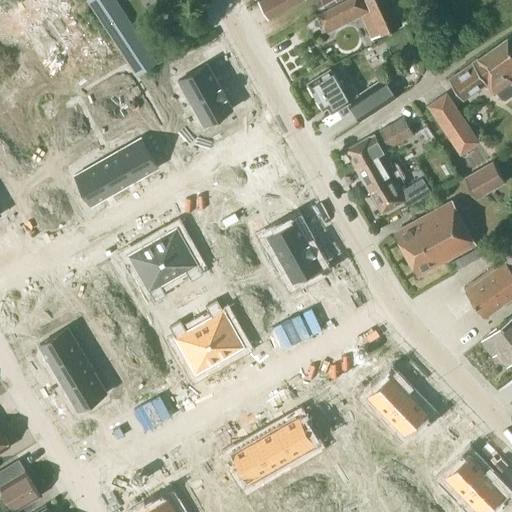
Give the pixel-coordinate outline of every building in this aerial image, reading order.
[(64,37),(85,23),(70,0),(57,0),(45,8),(64,37)] [(87,0),(137,75),(156,62),(115,0),(87,0)] [(269,18),(300,0),(260,0),(259,1),(269,18)] [(321,10),(340,0),(316,0),(321,10)] [(372,38),(402,24),(391,0),(344,0),(318,14),(328,32),(361,14),(372,38)] [(45,8),(23,23),(42,51),(64,37),(45,8)] [(511,84),(510,83),(511,81),(511,34),(473,62),(449,79),(463,99),(486,83),(494,94),(497,92),(501,99),(505,99),(511,94),(511,84)] [(108,70),(122,61),(106,36),(92,46),(108,70)] [(0,52),(0,79),(12,72),(0,52)] [(207,63),(177,80),(190,102),(220,85),(207,63)] [(332,112),(359,96),(351,83),(343,88),(331,68),(308,82),(323,108),(328,106),(332,112)] [(161,106),(169,102),(179,123),(194,116),(181,90),(176,92),(172,84),(155,92),(161,106)] [(396,97),(388,84),(352,107),(360,120),(396,97)] [(220,85),(190,102),(203,125),(233,108),(220,85)] [(461,153),(479,141),(447,92),(428,105),(461,153)] [(389,147),(414,133),(404,117),(380,131),(389,147)] [(195,127),(179,133),(187,153),(203,147),(195,127)] [(384,161),(388,158),(374,134),(346,150),(355,167),(379,153),(384,161)] [(141,137),(118,150),(135,180),(158,167),(141,137)] [(0,150),(0,173),(7,187),(36,172),(19,141),(0,150)] [(118,150),(97,162),(114,192),(135,180),(118,150)] [(393,166),(388,158),(384,161),(379,153),(355,167),(364,183),(361,185),(362,188),(366,185),(367,187),(391,173),(396,182),(406,176),(398,162),(393,166)] [(505,182),(492,160),(464,176),(477,198),(505,182)] [(97,162),(74,175),(92,205),(114,192),(97,162)] [(401,190),(396,182),(391,173),(367,187),(366,185),(362,188),(366,194),(370,192),(382,212),(403,201),(406,206),(431,192),(423,178),(401,190)] [(454,255),(475,244),(452,201),(395,232),(418,275),(454,255)] [(296,220),(266,237),(279,259),(309,242),(296,220)] [(177,227),(153,241),(174,277),(187,270),(193,280),(204,274),(177,227)] [(511,239),(498,249),(506,260),(511,268),(511,239)] [(153,241),(129,255),(156,302),(166,296),(160,285),(174,277),(153,241)] [(309,242),(279,259),(292,282),(322,265),(309,242)] [(511,268),(506,260),(465,290),(485,317),(511,296),(511,268)] [(212,315),(199,323),(220,359),(244,345),(217,298),(206,304),(212,315)] [(511,315),(474,344),(485,359),(489,356),(492,359),(489,361),(496,369),(498,368),(499,369),(511,359),(511,315)] [(179,320),(168,326),(195,373),(220,359),(199,323),(185,331),(179,320)] [(68,327),(38,344),(52,366),(81,349),(68,327)] [(81,349),(52,366),(64,388),(94,370),(81,349)] [(94,370),(64,388),(78,410),(107,392),(94,370)] [(391,374),(366,398),(384,417),(409,393),(391,374)] [(409,393),(384,417),(403,435),(427,411),(409,393)] [(296,415),(274,428),(292,458),(314,444),(296,415)] [(0,452),(11,446),(0,427),(0,452)] [(274,428),(253,441),(270,471),(292,458),(274,428)] [(182,476),(193,468),(174,440),(163,448),(182,476)] [(253,441),(230,454),(248,484),(270,471),(253,441)] [(469,454),(445,478),(463,497),(487,473),(469,454)] [(15,510),(41,495),(26,470),(25,471),(19,460),(0,471),(0,488),(1,488),(15,510)] [(487,473),(463,497),(477,511),(484,511),(505,491),(487,473)] [(438,511),(469,511),(448,489),(432,505),(438,511)] [(178,511),(169,496),(141,511),(178,511)]
